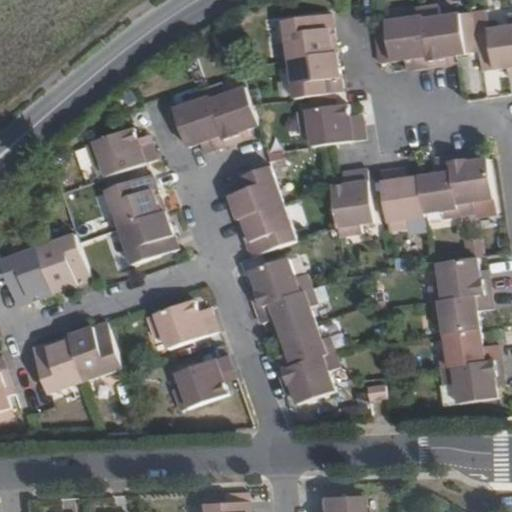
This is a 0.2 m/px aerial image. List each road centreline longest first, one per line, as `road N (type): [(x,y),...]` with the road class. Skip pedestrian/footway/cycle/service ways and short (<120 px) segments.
road 1 (residential): [(9,472),(282,456)]
road 2 (tertiary): [(200,0),(134,43),(0,158)]
road 3 (residential): [(282,456),(431,448),(511,456)]
road 4 (residential): [(18,335),(216,264)]
road 5 (residential): [(216,264),(282,456)]
road 6 (residential): [(506,105),(423,119),(368,81),(361,41)]
